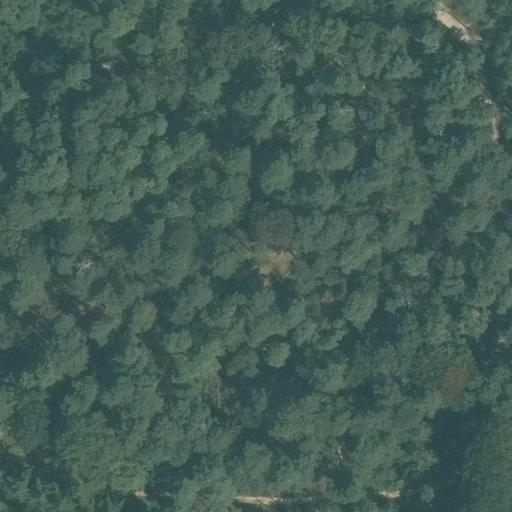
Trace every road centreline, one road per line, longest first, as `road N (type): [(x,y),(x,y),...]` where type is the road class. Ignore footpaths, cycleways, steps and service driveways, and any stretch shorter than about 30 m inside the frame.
road 1 (track): [(0,445),(140,498),(205,502),(466,481)]
road 2 (track): [(0,83),(308,16),(381,13),(453,24)]
road 3 (track): [(511,252),(476,68),(453,24)]
road 4 (track): [(511,285),(466,481)]
